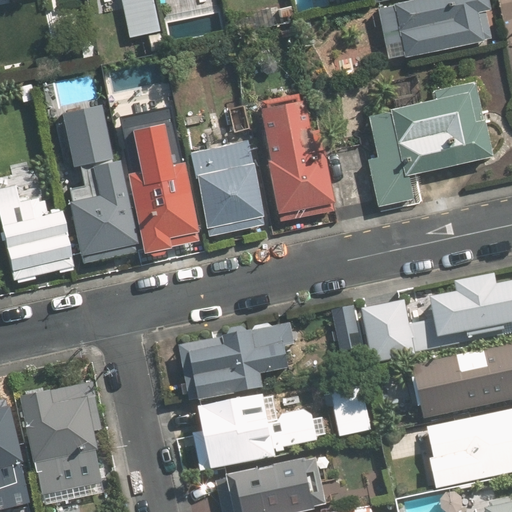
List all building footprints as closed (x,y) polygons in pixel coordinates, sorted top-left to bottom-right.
[(154,0),(120,0),(129,37),(161,30),(154,0)] [(487,8),(485,0),(399,0),(374,6),(386,58),(404,54),(406,60),(487,42),(480,10),(487,8)] [(0,90),(0,107),(0,109),(31,99),(26,82),(0,90)] [(486,148),(469,82),(353,112),(376,198),(401,191),(395,172),(486,148)] [(253,127),(243,102),(224,108),(234,134),(253,127)] [(266,163),(280,224),(338,211),(324,153),(309,157),(296,103),(257,112),(269,162),(266,163)] [(200,244),(183,163),(180,163),(168,106),(115,117),(144,255),(200,244)] [(100,107),(62,117),(76,168),(114,158),(100,107)] [(249,140),(188,155),(208,239),(270,223),(249,140)] [(10,143),(0,145),(0,179),(19,175),(10,143)] [(84,185),(69,188),(72,201),(68,202),(80,265),(137,253),(118,162),(80,169),(84,185)] [(43,193),(32,190),(32,198),(18,198),(15,185),(0,188),(0,213),(16,279),(72,266),(58,209),(48,212),(43,193)] [(458,296),(430,302),(438,338),(511,322),(511,284),(500,287),(497,275),(455,284),(458,296)] [(408,326),(403,302),(363,309),(374,364),(431,354),(426,323),(408,326)] [(359,309),(334,312),(340,351),(364,347),(359,309)] [(262,375),(301,367),(292,323),(247,332),(246,328),(229,327),(229,333),(226,333),(227,336),(171,348),(182,398),(198,395),(199,402),(265,389),(262,375)] [(511,344),(413,366),(424,420),(511,401),(511,344)] [(18,395),(36,483),(57,478),(62,502),(109,492),(86,381),(18,395)] [(277,456),(277,452),(311,445),(312,449),(329,445),(316,382),(266,393),(205,406),(200,406),(174,412),(179,438),(193,435),(201,472),(226,467),(277,456)] [(365,388),(330,396),(339,439),(374,432),(365,388)] [(0,403),(0,511),(10,511),(32,508),(27,485),(9,401),(0,403)] [(511,409),(427,427),(433,456),(431,457),(437,486),(511,470),(511,409)] [(311,511),(326,509),(315,457),(227,475),(232,495),(237,494),(240,511),(311,511)] [(511,511),(511,500),(484,507),(485,511),(511,511)]
